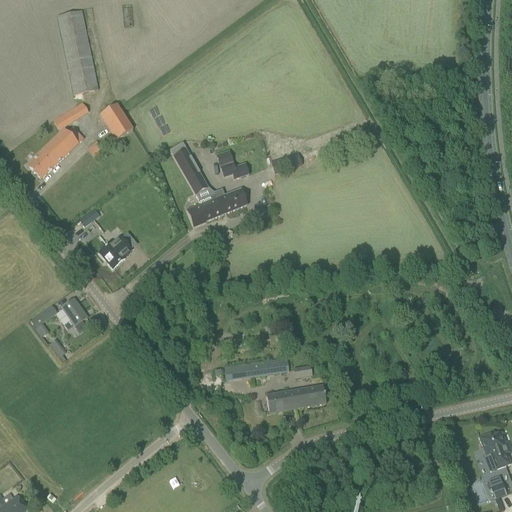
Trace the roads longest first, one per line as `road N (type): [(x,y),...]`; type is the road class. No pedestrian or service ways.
road 1 (unclassified): [(192,418),(0,169)]
road 2 (unclassified): [(247,489),(313,439),(511,400)]
road 3 (tertiary): [(511,254),(485,116),(487,0)]
road 4 (unclassified): [(77,511),(192,418)]
road 5 (unknown): [(105,306),(199,230),(222,221)]
